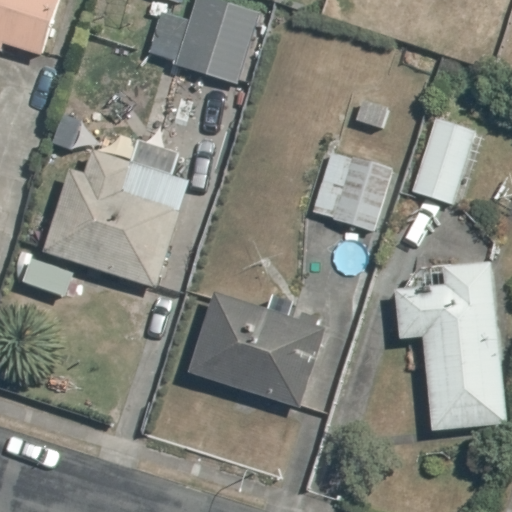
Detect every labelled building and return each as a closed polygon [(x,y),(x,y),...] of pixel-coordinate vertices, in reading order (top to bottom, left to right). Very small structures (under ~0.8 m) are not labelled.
[(0,0),(0,54),(8,57),(10,48),(46,59),(62,0),(0,0)] [(167,0),(164,11),(147,59),(240,86),(261,12),(219,0),(167,0)] [(77,157),(89,113),(61,106),(49,149),(77,157)] [(479,131),(438,118),(414,195),(456,207),(479,131)] [(349,119),(338,152),(331,150),(310,212),(377,235),(398,172),(377,165),(388,132),(349,119)] [(190,185),(183,183),(192,154),(98,126),(84,175),(74,172),(49,257),(159,289),(190,185)] [(511,429),(497,265),(450,270),(451,289),(403,293),(407,343),(430,341),(439,436),(511,429)] [(325,328),(220,298),(196,380),(301,411),(325,328)]
